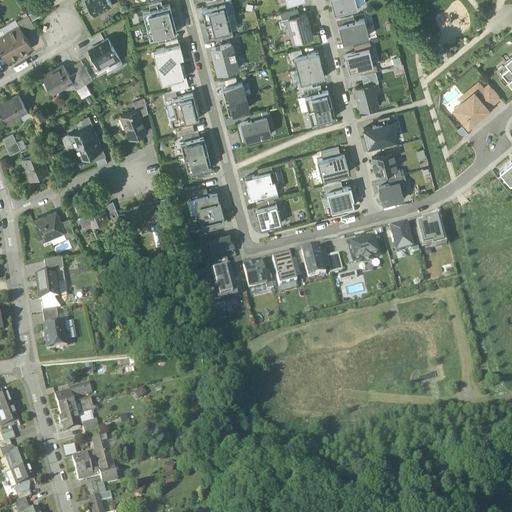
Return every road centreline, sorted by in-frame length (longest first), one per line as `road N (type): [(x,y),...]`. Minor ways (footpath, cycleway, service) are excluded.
road 1 (residential): [(187,0),(251,251),(377,218)]
road 2 (residential): [(320,0),(377,218)]
road 3 (residential): [(377,218),(441,198),(467,179),(488,162),(511,112)]
road 4 (residential): [(65,511),(26,364)]
road 5 (residential): [(26,364),(5,215)]
road 6 (residential): [(5,215),(101,176),(133,176)]
